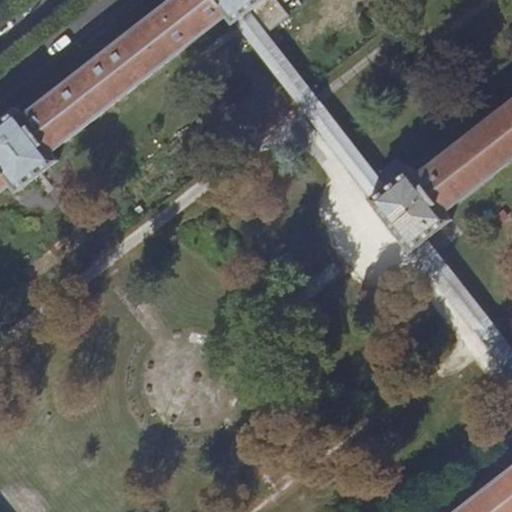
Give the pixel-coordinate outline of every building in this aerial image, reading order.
[(174,0),(25,117),(19,110),(0,124),(0,196),(13,186),(18,194),(41,177),(60,162),(54,154),(229,18),(235,25),(236,23),(250,12),(266,0),(174,0)] [(250,12),(236,23),(308,115),(373,200),(387,189),(250,12)] [(511,103),(418,177),(412,169),(387,189),(373,200),(372,201),(413,254),(415,252),(427,241),(453,221),(447,214),(511,163),(511,103)] [(511,349),(427,241),(415,252),(482,338),(511,376),(511,349)] [(511,511),(511,471),(460,511),(511,511)]
